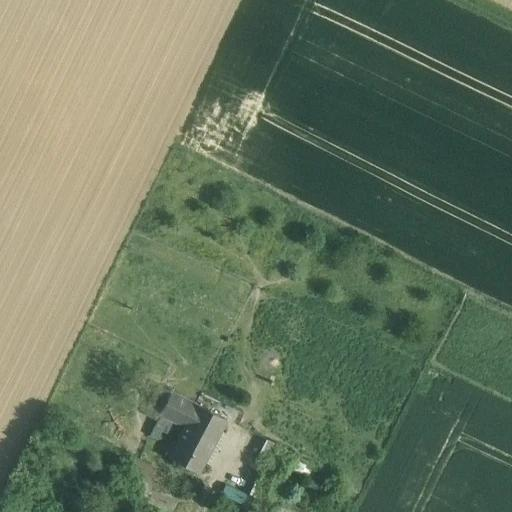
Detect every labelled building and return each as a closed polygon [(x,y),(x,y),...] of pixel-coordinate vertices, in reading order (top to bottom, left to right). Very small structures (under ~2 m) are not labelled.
[(184,427),(196,404),(159,386),(147,409),(159,414),(173,421),(184,427)] [(226,420),(196,404),(184,427),(168,457),(199,473),(205,460),(220,432),(226,420)] [(173,421),(159,414),(153,426),(167,433),(173,421)] [(225,435),(220,432),(205,460),(210,463),(225,435)] [(296,453),(266,439),(259,452),(289,467),(296,453)] [(260,472),(249,493),(267,502),(277,481),(260,472)] [(261,511),(266,503),(241,491),(234,504),(250,511),(261,511)]
